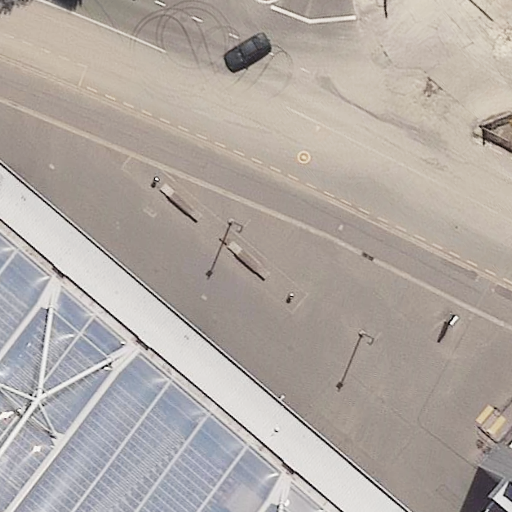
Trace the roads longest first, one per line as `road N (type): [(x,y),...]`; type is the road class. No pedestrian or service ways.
road 1 (tertiary): [(511,222),(216,72)]
road 2 (tertiary): [(216,72),(38,0)]
